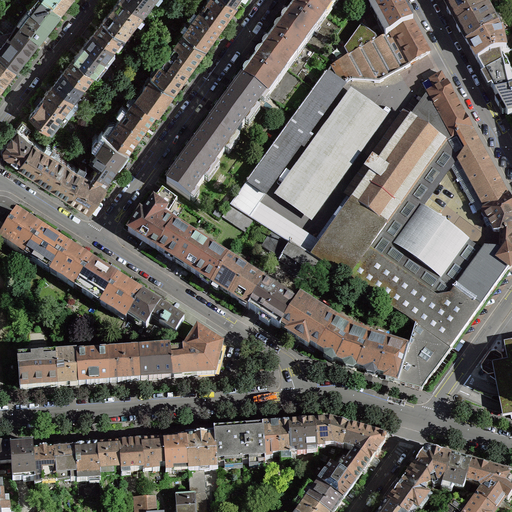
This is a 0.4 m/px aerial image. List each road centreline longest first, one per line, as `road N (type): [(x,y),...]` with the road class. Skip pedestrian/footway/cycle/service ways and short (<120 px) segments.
road 1 (secondary): [(0,420),(296,399)]
road 2 (residential): [(100,240),(272,0)]
road 3 (residential): [(100,240),(276,354),(296,399)]
road 4 (residential): [(421,0),(511,167)]
road 5 (residential): [(0,116),(92,0)]
road 6 (residential): [(511,301),(423,420)]
road 7 (secondary): [(296,399),(340,399),(423,420)]
